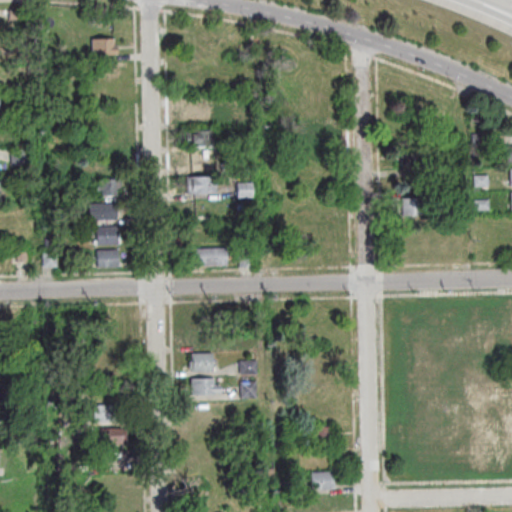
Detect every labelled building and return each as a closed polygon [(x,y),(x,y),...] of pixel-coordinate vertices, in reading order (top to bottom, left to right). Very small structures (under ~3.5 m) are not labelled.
[(8,11),(22,11),(22,21),(8,21),(8,11)] [(188,53),(223,53),(223,36),(188,36),(188,53)] [(91,56),(91,40),(113,39),(113,46),(116,46),(116,55),(91,56)] [(187,79),(209,79),(209,62),(187,62),(187,79)] [(185,105),(185,122),(211,122),(211,105),(185,105)] [(238,119),(251,119),(251,128),(238,127),(238,119)] [(301,143),(330,143),(330,126),(301,126),(301,143)] [(185,132),(212,131),(213,146),(185,147),(185,132)] [(473,134),(486,134),(486,143),(473,144),(473,134)] [(421,148),(421,166),(401,166),(401,149),(421,148)] [(10,150),(26,150),(26,166),(10,166),(10,150)] [(187,170),(187,160),(190,160),(190,155),(213,154),(213,170),(187,170)] [(92,157),(119,156),(120,172),(92,173),(92,157)] [(38,164),(52,163),(52,178),(39,178),(38,164)] [(473,176),(487,176),(487,187),(473,187),(473,176)] [(185,178),(214,177),(214,194),(186,195),(185,178)] [(120,180),(120,190),(116,190),(116,196),(101,196),(101,190),(97,190),(97,180),(120,180)] [(236,184),(251,183),(252,198),(236,199),(236,184)] [(401,199),(419,198),(419,216),(401,216),(401,199)] [(473,200),(488,200),(489,211),(474,211),(473,200)] [(88,204),(115,204),(116,221),(88,221),(88,204)] [(299,222),(299,243),(330,243),(330,222),(299,222)] [(95,228),(116,227),(117,245),(95,246),(95,228)] [(44,240),(57,239),(57,250),(45,250),(44,240)] [(26,247),(27,262),(16,263),(15,247),(26,247)] [(192,249),(226,249),(226,266),(192,267),(192,249)] [(96,251),(117,251),(117,268),(96,269),(96,251)] [(238,251),(252,251),(253,269),(238,269),(238,251)] [(42,268),(42,252),(56,252),(57,268),(42,268)] [(403,318),(407,414),(402,414),(403,423),(408,423),(409,452),(417,451),(417,463),(511,459),(511,382),(511,383),(511,386),(511,401),(454,404),(453,364),(500,363),(498,310),(465,312),(465,316),(403,318)] [(189,331),(213,330),(213,347),(190,348),(189,331)] [(312,338),(315,351),(331,347),(328,334),(312,338)] [(240,340),(254,340),(254,350),(240,350),(240,340)] [(115,350),(92,350),(92,383),(115,383),(115,350)] [(190,362),(190,354),(211,354),(211,372),(190,372),(190,371),(188,371),(188,362),(190,362)] [(238,362),(256,361),(256,375),(238,375),(238,362)] [(214,394),(214,396),(190,396),(189,380),(213,379),(213,386),(219,386),(219,394),(214,394)] [(239,382),(255,382),(255,399),(239,400),(239,382)] [(92,406),(119,405),(120,422),(92,423),(92,406)] [(97,426),(97,443),(124,443),(124,426),(97,426)] [(310,428),(330,428),(331,445),(311,446),(310,428)] [(311,474),(333,473),(333,490),(311,491),(311,474)] [(333,511),(333,495),(310,495),(310,511),(333,511)]
